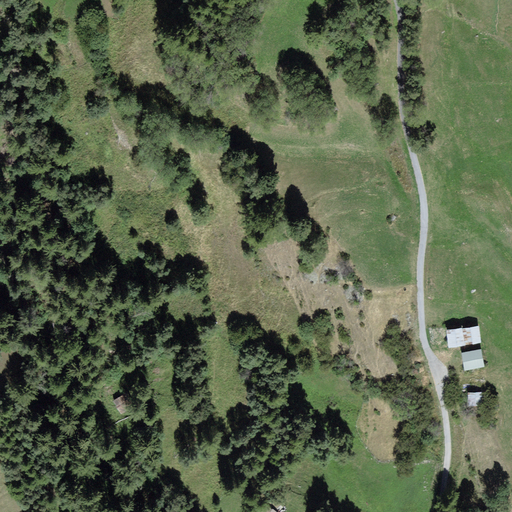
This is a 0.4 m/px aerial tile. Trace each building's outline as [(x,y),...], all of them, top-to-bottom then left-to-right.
[(483,345),(482,328),(466,330),(468,347),(483,345)] [(466,330),(451,332),(453,349),(468,348),(466,330)] [(484,352),(464,355),(467,372),(487,369),(484,352)] [(123,410),(134,401),(125,391),(114,400),(123,410)] [(485,394),(471,394),(471,405),(485,405),(485,394)]
